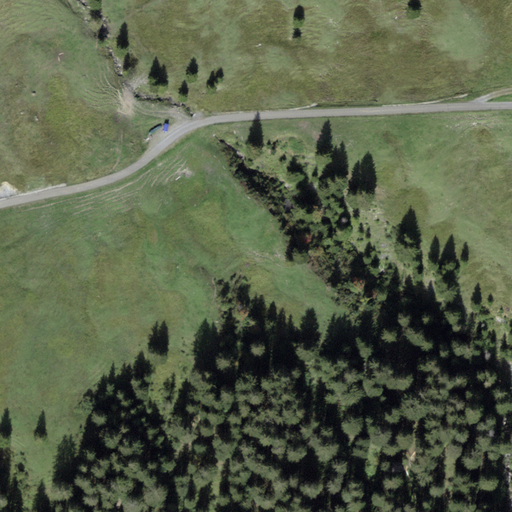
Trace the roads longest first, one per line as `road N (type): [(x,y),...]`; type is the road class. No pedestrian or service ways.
road 1 (track): [(0,204),(118,175),(189,125),(214,119),(511,105)]
road 2 (track): [(148,0),(126,18),(155,70),(128,92),(129,104),(181,115),(189,125)]
